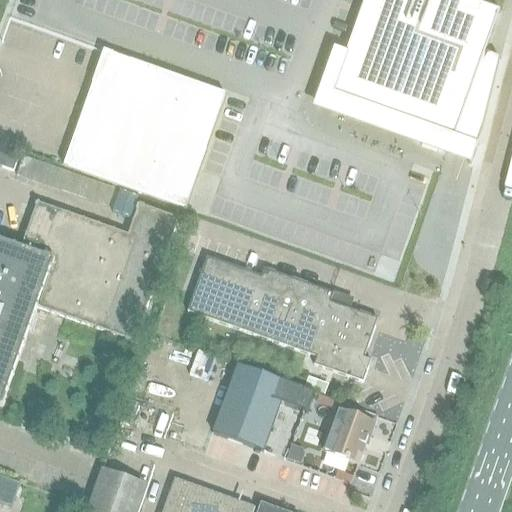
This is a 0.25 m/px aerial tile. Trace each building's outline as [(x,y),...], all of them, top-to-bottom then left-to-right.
[(343,64),(331,97),(420,129),(416,142),(448,153),(473,162),(478,146),(476,145),(483,126),(500,60),(486,55),(485,54),(500,12),(480,5),(482,0),(365,0),(351,42),(343,64)] [(104,53),(64,167),(69,169),(186,210),(207,152),(206,151),(226,96),(104,53)] [(17,161),(0,155),(0,167),(13,172),(17,161)] [(128,235),(37,203),(20,249),(0,241),(0,407),(2,409),(37,311),(136,346),(180,220),(138,205),(128,235)] [(206,259),(187,313),(316,359),(313,367),(278,354),(270,375),(342,400),(349,379),(363,384),(371,361),(364,359),(378,321),(354,312),(360,297),(336,288),(333,295),(264,271),(261,278),(206,259)] [(308,414),(315,395),(238,367),(214,435),(263,453),(281,405),(308,414)] [(370,441),(375,425),(340,413),(325,454),(359,466),(368,440),(370,441)] [(139,511),(149,487),(104,471),(89,511),(139,511)] [(254,511),(255,509),(175,480),(163,511),(254,511)]
